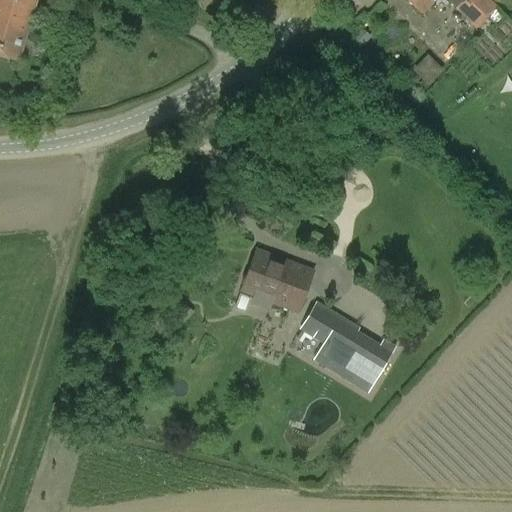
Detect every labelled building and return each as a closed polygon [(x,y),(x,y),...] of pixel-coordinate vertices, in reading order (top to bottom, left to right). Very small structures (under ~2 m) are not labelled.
[(0,0),(0,56),(18,62),(36,0),(0,0)] [(434,0),(405,0),(421,15),(434,0)] [(446,0),(477,29),(497,8),(489,0),(446,0)] [(412,69),(427,84),(442,69),(427,54),(412,69)] [(240,292),(252,297),(250,304),(268,311),(270,304),(288,310),(304,269),(256,251),(240,292)] [(173,333),(193,313),(178,298),(158,318),(173,333)] [(316,357),(334,369),(350,345),(359,330),(317,305),(300,332),(324,345),(316,357)]
